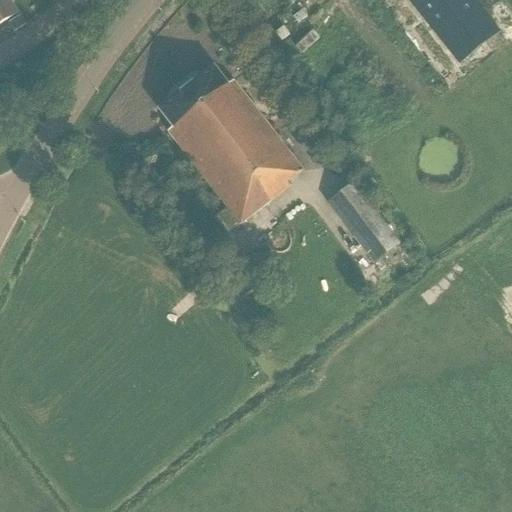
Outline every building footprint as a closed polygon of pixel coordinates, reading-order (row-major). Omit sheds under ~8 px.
[(0,0),(0,26),(18,15),(9,0),(5,2),(3,0),(0,0)] [(312,0),(299,0),(296,5),(313,18),(321,7),(312,0)] [(499,32),(472,0),(407,0),(459,64),(499,32)] [(21,16),(9,24),(15,33),(27,25),(21,16)] [(283,28),(275,34),(281,42),(289,36),(283,28)] [(228,86),(213,67),(201,77),(195,76),(171,95),(170,101),(158,110),(173,129),(168,133),(227,209),(214,220),(226,236),(240,225),(240,226),(290,187),(287,184),(303,171),(233,82),(228,86)] [(511,111),(511,110),(501,117),(511,133),(511,111)] [(454,136),(451,140),(438,130),(415,159),(447,185),(473,151),(454,136)] [(353,184),(328,203),(375,264),(400,245),(353,184)]
